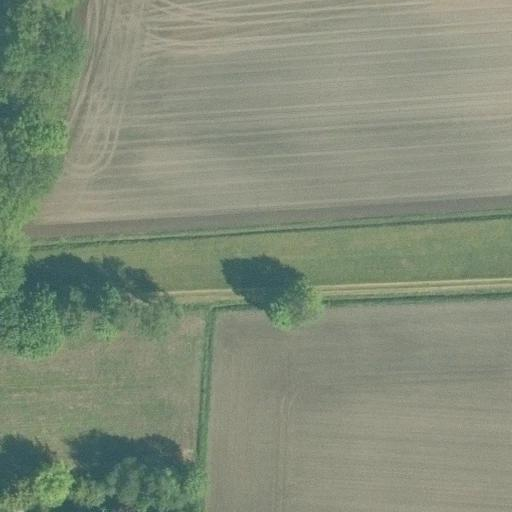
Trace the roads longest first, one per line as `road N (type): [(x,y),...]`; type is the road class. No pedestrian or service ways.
road 1 (track): [(0,304),(511,283)]
road 2 (unclassified): [(0,194),(22,135),(50,0)]
